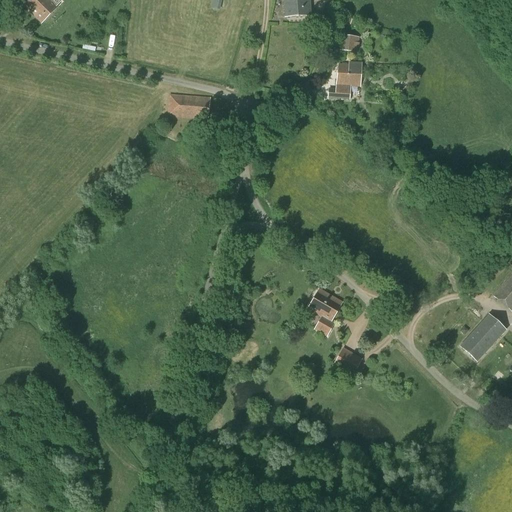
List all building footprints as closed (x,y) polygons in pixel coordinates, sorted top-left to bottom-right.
[(20,0),(19,2),(41,24),(58,7),(50,0),(20,0)] [(212,0),(211,8),(219,10),(221,0),(212,0)] [(283,0),(284,18),(310,17),(309,0),(283,0)] [(337,50),(357,53),(359,38),(339,35),(337,50)] [(361,64),(348,63),(348,65),(337,64),(336,89),(328,89),(327,99),(349,101),(350,87),(360,88),(361,64)] [(170,95),(168,118),(208,121),(209,98),(170,95)] [(511,273),(492,297),(511,313),(511,312),(511,273)] [(307,311),(321,319),(314,331),(326,337),(334,323),(331,321),(342,303),(319,290),(307,311)] [(488,316),(480,325),(460,347),(477,362),(505,331),(488,316)] [(332,367),(352,378),(363,359),(343,348),(332,367)]
